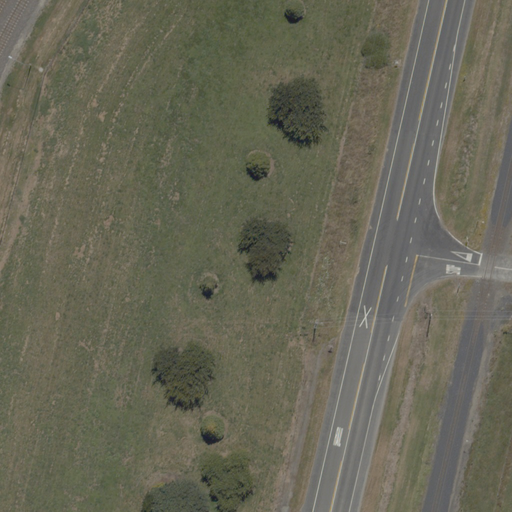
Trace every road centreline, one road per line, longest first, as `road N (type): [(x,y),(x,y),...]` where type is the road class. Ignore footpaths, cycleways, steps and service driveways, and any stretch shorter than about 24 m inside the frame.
road 1 (secondary): [(331,511),(391,248)]
road 2 (secondary): [(391,248),(447,0)]
road 3 (unclassified): [(391,248),(511,269)]
